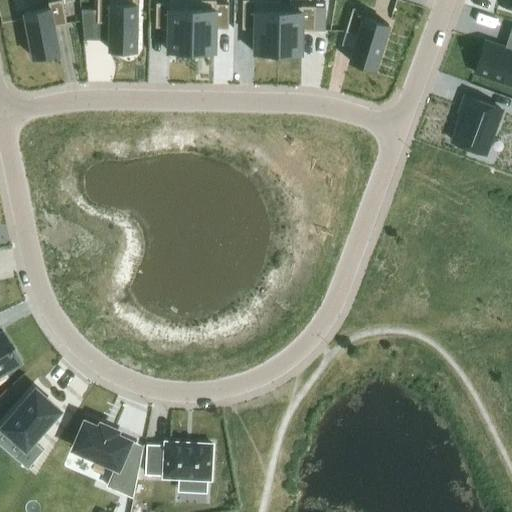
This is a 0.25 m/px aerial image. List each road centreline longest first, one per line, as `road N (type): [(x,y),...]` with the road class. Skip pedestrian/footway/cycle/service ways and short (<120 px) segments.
road 1 (residential): [(4,115),(34,275),(53,320),(106,372),(151,391),(200,395),(271,373),(309,341),(335,300),(397,129)]
road 2 (residential): [(397,129),(323,106),(205,100),(63,101),(4,115)]
road 3 (residential): [(397,129),(444,0)]
